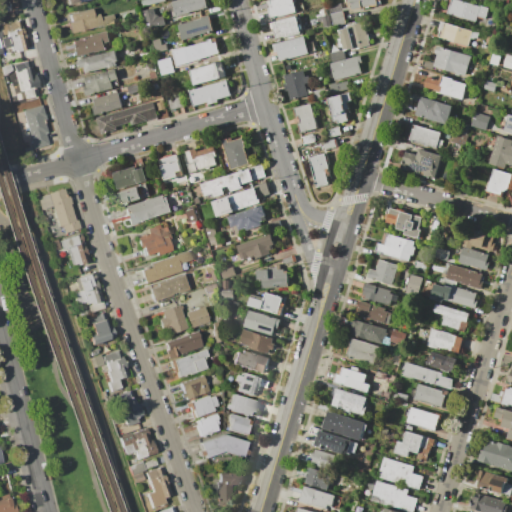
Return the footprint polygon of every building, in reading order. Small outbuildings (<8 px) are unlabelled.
[(0,3),(0,0),(15,0),(18,9),(12,11),(14,17),(4,19),(0,3)] [(172,2),(179,0),(205,0),(208,8),(175,17),(172,2)] [(267,2),(275,0),(293,0),(296,12),(272,19),(267,2)] [(346,0),(380,0),(382,5),(348,11),(346,0)] [(448,0),(458,0),(488,9),(483,25),(444,13),(448,0)] [(333,26),(328,7),(340,4),(345,23),(333,26)] [(69,14),(93,8),(95,15),(98,14),(99,17),(102,26),(72,34),(69,22),(71,21),(69,14)] [(141,12),(153,8),(155,13),(158,14),(160,16),(164,16),(166,25),(146,30),(141,12)] [(99,17),(112,14),(115,24),(102,27),(102,26),(99,17)] [(177,25),(200,19),(200,17),(208,15),(213,31),(181,40),(177,25)] [(321,17),(328,15),(331,26),(324,27),(321,17)] [(271,23),(296,16),(301,34),(277,40),(274,29),(272,30),(271,23)] [(5,24),(20,20),(28,50),(16,53),(16,51),(12,52),(7,32),(0,34),(0,26),(5,26),(5,24)] [(348,26),(364,22),(370,45),(354,49),(353,48),(348,28),(348,26)] [(441,22),(472,32),(467,47),(437,37),(441,22)] [(348,28),(353,48),(344,50),(339,31),(348,28)] [(71,41),(108,31),(110,41),(104,43),(106,50),(79,57),(77,50),(74,51),(71,41)] [(273,45),(304,37),(309,54),(280,61),(277,52),(275,53),(273,45)] [(152,40),(160,38),(162,45),(167,44),(168,49),(156,53),(152,40)] [(183,48),(207,42),(206,40),(211,39),(212,43),(216,42),(219,54),(187,63),(183,48)] [(437,46),(471,56),(465,75),(432,65),(437,46)] [(330,53),(342,50),(345,58),(332,61),(330,53)] [(78,61),(115,51),(118,61),(116,62),(117,66),(85,74),(83,67),(80,68),(78,61)] [(511,55),(511,70),(502,67),(506,54),(511,55)] [(330,64),(359,56),(361,64),(359,64),(362,73),(334,80),(330,64)] [(157,61),(170,57),(175,72),(161,76),(157,61)] [(14,65),(29,61),(33,75),(36,74),(39,86),(35,87),(38,97),(24,100),(22,92),(21,92),(14,65)] [(190,71),(223,61),(227,76),(194,86),(190,71)] [(1,67),(10,65),(12,70),(3,76),(1,67)] [(84,78),(115,70),(118,79),(111,81),(112,88),(89,94),(84,78)] [(290,100),(284,76),(303,70),(305,77),(308,76),(310,82),(304,84),(307,95),(290,100)] [(441,75),(466,83),(461,100),(424,88),(428,76),(439,80),(441,75)] [(188,91),(226,80),(231,96),(217,100),(218,102),(207,105),(206,103),(193,107),(188,91)] [(486,80),(496,84),(493,92),(483,89),(486,80)] [(329,85),(336,83),(337,84),(348,81),(350,88),(332,94),(329,85)] [(127,87),(138,83),(140,91),(129,94),(127,87)] [(312,91),(325,88),(327,96),(314,99),(312,91)] [(92,100),(117,92),(122,108),(95,116),(92,107),(94,106),(92,100)] [(166,97),(179,93),(183,106),(170,110),(166,97)] [(328,99),(349,93),(351,101),(347,102),(350,113),(346,114),(348,120),(334,124),(328,99)] [(421,97),(452,106),(447,124),(416,115),(421,97)] [(156,103),(162,101),(164,109),(158,110),(156,103)] [(96,118),(152,102),(157,117),(101,134),(96,118)] [(293,109),(310,104),(317,128),(300,133),(297,124),(300,123),(298,116),(295,117),(293,109)] [(24,111),(42,106),(45,117),(44,117),(48,133),(46,134),(47,139),(45,145),(34,148),(24,111)] [(511,115),(511,133),(510,133),(490,127),(495,110),(511,115)] [(471,125),(475,112),(489,116),(485,130),(471,125)] [(415,125),(441,133),(439,139),(443,140),(441,148),(436,147),(435,148),(409,140),(412,128),(414,129),(415,125)] [(451,143),(455,132),(468,135),(465,147),(451,143)] [(300,138),(313,134),(315,142),(303,145),(300,138)] [(497,136),(511,140),(511,165),(506,164),(505,169),(489,164),(490,160),(480,157),(487,136),(496,139),(497,136)] [(222,141),(228,139),(229,143),(243,138),(247,148),(245,148),(250,164),(232,170),(222,141)] [(322,143),(334,140),(336,147),(324,150),(322,143)] [(214,147),(217,157),(215,158),(217,165),(189,174),(187,164),(188,164),(185,152),(196,149),(197,152),(214,147)] [(418,149),(441,156),(433,180),(399,169),(404,151),(417,154),(418,149)] [(308,158),(324,154),(327,167),(326,167),(327,173),(325,174),(328,184),(316,187),(308,158)] [(159,161),(177,155),(183,175),(166,181),(159,161)] [(200,184),(262,165),(265,177),(242,184),(244,188),(230,192),(229,187),(222,189),(224,194),(213,198),(212,194),(204,196),(200,184)] [(112,173),(134,167),(135,170),(143,168),(147,182),(117,190),(112,173)] [(494,169),(510,174),(511,173),(511,191),(508,189),(507,192),(502,191),(500,198),(486,194),(494,169)] [(119,193),(146,184),(150,196),(132,201),(133,203),(123,206),(119,193)] [(37,197),(64,188),(66,196),(69,195),(72,203),(70,204),(75,220),(77,219),(80,228),(64,233),(62,226),(58,227),(52,206),(41,210),(37,197)] [(225,197),(255,188),(260,203),(230,213),(225,197)] [(128,207),(162,196),(163,199),(167,198),(171,212),(129,225),(126,214),(130,213),(128,207)] [(227,217),(262,206),(265,216),(262,217),(263,221),(260,222),(261,226),(247,231),(246,228),(238,231),(237,226),(231,228),(227,217)] [(185,211),(193,208),(197,220),(189,223),(185,211)] [(390,208),(421,218),(415,238),(402,234),(404,229),(385,223),(390,208)] [(148,229),(161,225),(162,228),(166,227),(171,240),(168,241),(172,251),(157,256),(156,253),(146,257),(143,248),(141,249),(137,237),(149,233),(148,229)] [(205,229),(214,226),(217,236),(214,237),(217,244),(211,246),(205,229)] [(463,245),(468,227),(495,236),(493,242),(495,243),(493,252),(490,251),(489,254),(463,245)] [(60,241),(80,234),(89,261),(73,266),(67,248),(62,249),(60,241)] [(237,246),(271,234),(274,245),(272,245),(273,250),(269,251),(271,254),(255,259),(255,257),(247,259),(246,255),(240,257),(237,246)] [(386,234),(414,242),(412,247),(414,248),(412,255),(410,255),(408,262),(374,252),(377,243),(383,244),(386,234)] [(51,242),(57,240),(60,248),(54,250),(51,242)] [(463,247),(489,255),(487,262),(489,262),(487,271),(459,262),(463,247)] [(438,250),(447,253),(444,261),(435,258),(438,250)] [(150,263),(189,251),(192,259),(179,263),(181,272),(144,284),(140,271),(152,267),(150,263)] [(280,259),(293,255),(295,262),(283,266),(280,259)] [(378,260),(397,266),(392,285),(366,278),(369,269),(375,271),(378,260)] [(415,261),(427,265),(425,271),(413,267),(415,261)] [(445,263),(485,276),(480,289),(441,276),(445,263)] [(256,271),(267,270),(267,268),(274,267),(274,265),(280,265),(280,269),(284,269),(284,274),(288,274),(288,287),(262,289),(261,280),(257,281),(256,271)] [(220,271),(233,267),(236,275),(223,279),(220,271)] [(210,272),(216,270),(219,279),(213,281),(210,272)] [(78,277),(93,272),(105,308),(90,313),(86,302),(76,305),(72,293),(82,290),(78,277)] [(421,278),(409,274),(404,293),(416,296),(421,278)] [(182,275),(188,290),(153,302),(149,289),(157,287),(156,284),(182,275)] [(203,287),(216,282),(221,296),(209,300),(203,287)] [(365,284),(390,291),(390,293),(393,294),(390,306),(361,297),(365,284)] [(444,288),(441,299),(441,301),(429,297),(433,285),(444,288)] [(445,285),(477,294),(475,301),(478,301),(476,309),(441,299),(444,288),(445,285)] [(221,290),(233,290),(233,298),(222,298),(221,290)] [(266,293),(283,297),(281,303),(284,303),(281,315),(248,306),(251,294),(264,298),(266,293)] [(360,301),(386,309),(385,311),(392,313),(388,325),(355,315),(360,301)] [(161,311),(181,304),(182,309),(181,310),(187,328),(169,335),(167,327),(161,329),(158,319),(163,317),(161,311)] [(436,304),(469,313),(464,331),(441,325),(444,316),(433,313),(436,304)] [(78,309),(86,307),(89,314),(80,316),(78,309)] [(186,313),(204,307),(209,322),(191,328),(186,313)] [(248,310),(281,320),(278,329),(275,328),(272,336),(243,327),(248,310)] [(89,317),(104,312),(109,326),(111,326),(115,337),(92,345),(89,336),(94,334),(89,317)] [(353,319),(388,330),(386,337),(390,338),(391,338),(390,342),(389,346),(349,334),(353,319)] [(221,341),(215,343),(213,332),(213,323),(220,321),(221,341)] [(243,329),(273,338),(272,342),(275,343),(273,350),(270,349),(269,354),(247,348),(248,346),(239,343),(243,329)] [(432,329),(462,338),(458,353),(439,347),(438,349),(427,346),(432,329)] [(163,343),(196,331),(201,346),(168,358),(163,343)] [(390,342),(391,338),(390,338),(393,331),(403,334),(399,345),(390,342)] [(352,339),(379,347),(374,365),(346,357),(349,346),(347,345),(348,340),(351,341),(352,339)] [(170,362),(205,349),(208,357),(204,358),(208,368),(176,380),(170,362)] [(102,356),(119,350),(129,375),(118,379),(112,382),(102,356)] [(242,350),(257,355),(252,369),(234,363),(237,352),(241,353),(242,350)] [(431,352),(457,359),(453,372),(425,365),(427,357),(430,358),(431,352)] [(90,358),(100,355),(103,364),(94,368),(90,358)] [(257,355),(269,358),(267,365),(269,366),(267,371),(265,370),(264,373),(252,369),(257,355)] [(406,363),(442,373),(441,376),(453,380),(451,389),(403,375),(406,363)] [(342,367),(351,370),(352,367),(358,369),(357,372),(367,375),(365,383),(371,385),(368,393),(334,382),(337,374),(340,375),(342,367)] [(243,374),(268,381),(266,388),(260,386),(259,390),(257,390),(255,396),(238,391),(240,385),(238,385),(239,382),(236,381),(238,376),(242,377),(243,374)] [(180,383),(203,375),(209,392),(186,400),(180,383)] [(112,382),(118,379),(121,388),(111,392),(108,383),(112,382)] [(418,384),(442,391),(441,394),(446,396),(443,407),(413,399),(418,384)] [(507,387),(511,388),(511,406),(510,406),(504,406),(501,404),(505,392),(507,387)] [(336,388),(367,398),(364,406),(367,407),(364,415),(331,405),(336,388)] [(116,396),(131,391),(136,405),(139,404),(143,415),(140,416),(140,417),(136,418),(138,422),(127,426),(116,396)] [(505,392),(501,404),(489,400),(491,393),(499,395),(500,391),(505,392)] [(408,396),(406,402),(392,398),(394,392),(408,396)] [(233,394),(256,402),(253,412),(250,411),(249,416),(226,409),(228,404),(230,405),(233,394)] [(190,403),(209,396),(209,397),(214,396),(218,405),(213,407),(214,411),(195,418),(190,403)] [(411,407),(440,416),(436,432),(406,423),(411,407)] [(496,407),(511,411),(511,441),(507,440),(509,430),(499,426),(500,422),(497,422),(498,418),(493,417),(496,407)] [(328,411),(368,423),(365,432),(363,431),(360,440),(322,429),(328,411)] [(195,421),(215,414),(217,419),(216,419),(218,423),(215,424),(217,430),(210,433),(210,435),(208,436),(208,434),(204,435),(205,437),(202,438),(201,436),(198,437),(196,430),(198,429),(195,421)] [(230,414),(248,420),(246,425),(249,425),(245,435),(228,430),(230,424),(227,423),(230,414)] [(120,438),(146,428),(150,440),(151,439),(156,452),(138,459),(135,452),(126,455),(120,438)] [(320,431),(347,439),(346,443),(348,443),(346,451),(344,450),(343,454),(315,446),(320,431)] [(406,432),(429,438),(426,448),(420,446),(418,453),(409,450),(407,457),(394,453),(397,441),(403,443),(406,432)] [(246,442),(242,457),(223,451),(205,458),(204,455),(200,456),(199,452),(202,450),(200,444),(222,435),(246,442)] [(429,438),(435,441),(434,446),(431,445),(427,462),(417,459),(418,453),(420,446),(426,448),(429,438)] [(488,440),(511,447),(511,471),(478,461),(482,450),(485,451),(488,440)] [(316,449),(336,455),(331,471),(311,465),(313,459),(311,458),(313,452),(315,453),(316,449)] [(143,463),(155,458),(157,465),(145,469),(143,463)] [(383,458),(413,467),(411,473),(423,477),(419,490),(378,478),(383,458)] [(129,466),(143,461),(143,463),(145,469),(132,474),(129,466)] [(146,472),(161,467),(171,495),(163,498),(165,504),(152,508),(147,494),(153,491),(146,472)] [(310,468),(332,474),(328,490),(305,484),(306,479),(307,473),(308,473),(310,468)] [(480,470),(509,479),(508,483),(511,484),(511,488),(509,497),(475,486),(480,470)] [(216,505),(216,473),(239,472),(240,486),(229,486),(230,505),(216,505)] [(133,476),(141,473),(144,480),(135,483),(133,476)] [(376,481),(408,490),(406,496),(417,499),(413,511),(409,511),(371,501),(376,481)] [(304,486),(316,490),(316,491),(334,496),(331,507),(327,505),(326,509),(300,501),(304,486)] [(481,494),(506,503),(505,506),(507,507),(505,511),(480,511),(470,508),(474,496),(480,498),(481,494)] [(17,511),(15,503),(12,504),(11,497),(0,499),(0,511),(17,511)]
